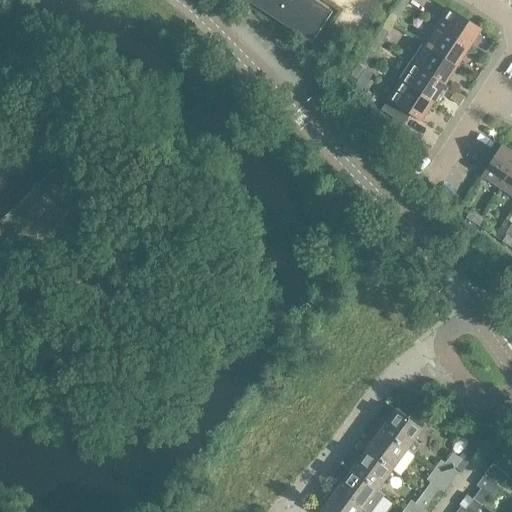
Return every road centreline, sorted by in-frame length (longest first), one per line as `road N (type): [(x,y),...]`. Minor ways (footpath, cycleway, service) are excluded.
road 1 (residential): [(467,310),(403,215),(182,0)]
road 2 (residential): [(435,339),(285,505),(292,511)]
